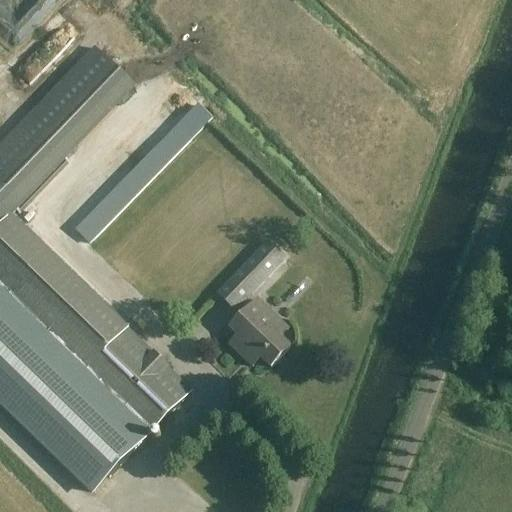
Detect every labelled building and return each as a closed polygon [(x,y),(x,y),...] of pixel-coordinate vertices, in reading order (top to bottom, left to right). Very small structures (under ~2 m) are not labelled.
[(37,46),(28,38),(9,59),(36,82),(76,35),(59,20),(37,46)] [(136,89),(127,80),(95,50),(0,149),(0,402),(95,494),(192,393),(167,369),(168,368),(154,354),(153,355),(127,330),(118,339),(3,228),(136,89)] [(158,104),(151,111),(164,124),(171,118),(158,104)] [(83,235),(70,222),(145,148),(125,127),(50,202),(42,195),(25,211),(66,252),(83,235)] [(236,315),(286,261),(267,243),(216,296),(236,315)] [(271,370),(290,350),(271,331),(279,323),(257,302),(230,330),(238,338),(229,346),(252,368),(261,360),(271,370)]
